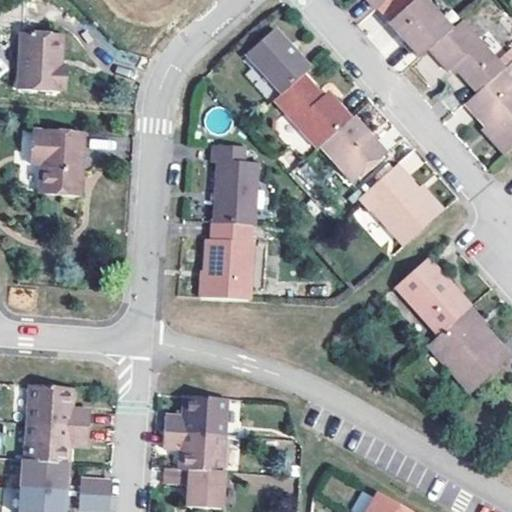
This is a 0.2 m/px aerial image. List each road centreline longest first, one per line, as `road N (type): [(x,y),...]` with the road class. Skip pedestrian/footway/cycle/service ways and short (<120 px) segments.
road 1 (residential): [(138,341),(208,353),(322,390),(511,500)]
road 2 (residential): [(239,0),(190,42),(158,90),(138,341)]
road 3 (residential): [(305,0),(511,235)]
road 4 (residential): [(126,511),(138,341)]
road 5 (residential): [(138,341),(0,331)]
